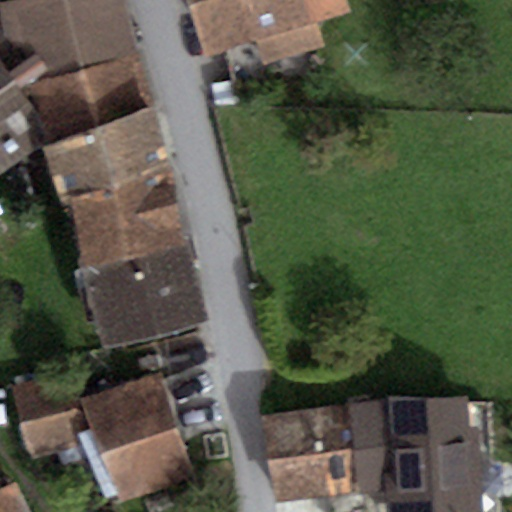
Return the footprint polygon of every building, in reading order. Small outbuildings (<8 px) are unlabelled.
[(4,0),(0,1),(0,14),(1,16),(48,142),(154,105),(122,0),(4,0)] [(343,0),(189,0),(206,59),(254,45),(261,66),(325,48),(317,23),(347,14),(343,0)] [(0,16),(0,175),(42,146),(48,142),(1,16),(0,16)] [(154,105),(48,142),(42,146),(65,212),(72,209),(82,255),(76,256),(106,347),(210,322),(154,105)] [(67,373),(14,385),(32,458),(96,441),(123,502),(194,481),(162,372),(77,398),(67,373)] [(346,403),(262,416),(277,500),(364,496),(364,511),(476,511),(471,393),(394,397),(346,403)] [(31,511),(18,482),(0,489),(0,511),(31,511)]
